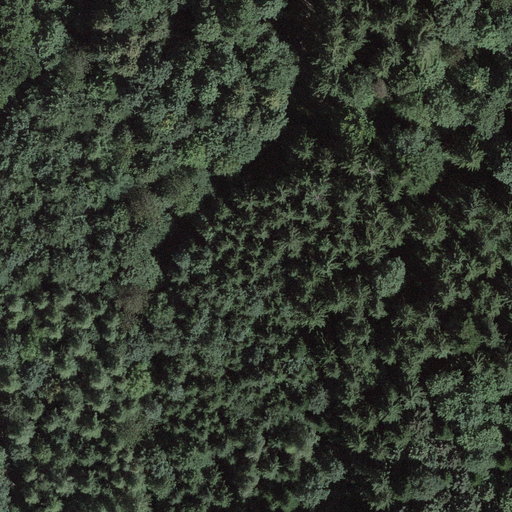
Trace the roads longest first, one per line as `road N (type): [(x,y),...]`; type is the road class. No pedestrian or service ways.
road 1 (track): [(310,85),(184,221),(168,266),(148,511)]
road 2 (track): [(511,220),(358,134),(310,85),(309,0)]
